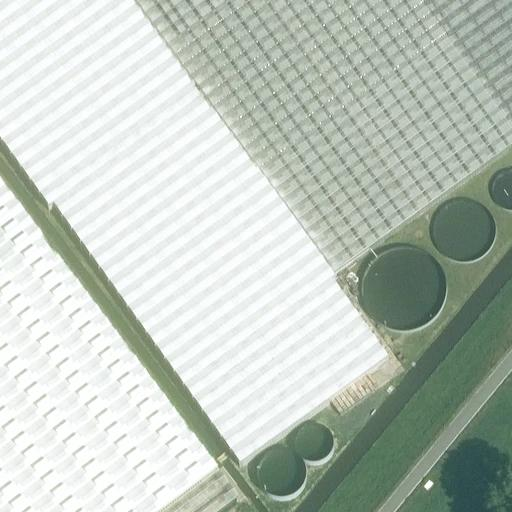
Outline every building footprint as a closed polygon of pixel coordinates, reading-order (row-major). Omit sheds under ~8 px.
[(0,0),(0,143),(51,215),(56,211),(243,472),(390,365),(335,288),(337,286),(332,279),(327,272),(253,168),(251,169),(211,114),(210,115),(127,0),(0,0)] [(127,0),(210,115),(211,114),(251,169),(253,168),(327,272),(332,279),(479,173),(511,149),(511,139),(473,85),(411,0),(127,0)] [(511,0),(411,0),(473,85),(511,139),(511,0)] [(0,511),(165,511),(216,474),(195,447),(145,381),(46,252),(41,245),(0,189),(0,511)] [(216,474),(165,511),(223,511),(237,502),(216,474)]
